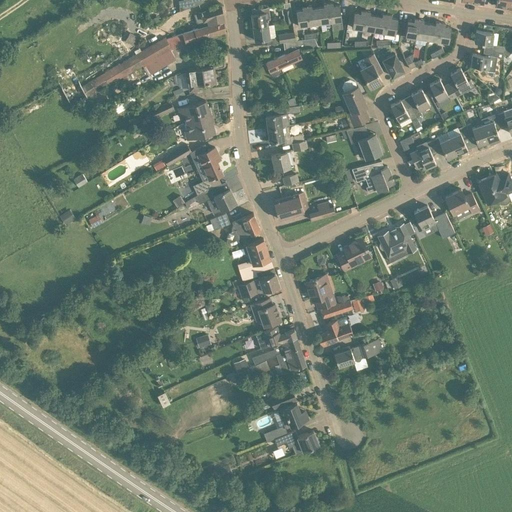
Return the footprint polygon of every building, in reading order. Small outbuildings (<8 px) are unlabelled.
[(182,0),(179,1),(180,11),(204,2),(203,0),(182,0)] [(323,7),(318,8),(320,23),(331,22),(328,3),(323,4),(323,7)] [(333,3),(328,3),(331,22),(341,20),(339,5),(333,5),(333,3)] [(223,20),(221,6),(201,13),(195,15),(199,28),(223,20)] [(296,11),(298,26),(309,25),(306,6),(302,7),(302,10),(296,11)] [(320,23),(318,8),(312,8),(311,6),(306,6),(309,25),(320,23)] [(270,19),(269,7),(266,7),(266,8),(255,9),(255,8),(251,8),(252,14),(251,14),(253,27),(268,25),(267,20),(270,19)] [(292,22),(291,9),(283,10),(284,23),(292,22)] [(362,30),(365,11),(361,10),(360,13),(354,12),(352,28),(362,30)] [(365,11),(362,30),(373,31),(376,15),(370,15),(370,12),(365,11)] [(382,14),(382,16),(376,15),(373,31),(384,33),(387,14),(382,14)] [(397,19),(391,18),(391,15),(387,14),(384,33),(395,34),(397,19)] [(160,22),(157,16),(150,19),(153,25),(160,22)] [(407,20),(405,36),(416,38),(418,19),(414,19),(413,21),(407,20)] [(427,39),(429,24),(423,23),(423,20),(418,19),(416,38),(427,39)] [(204,37),(209,36),(210,39),(220,36),(219,32),(225,30),(223,20),(199,28),(167,39),(170,49),(204,37)] [(435,22),(435,24),(429,24),(427,39),(437,41),(440,23),(435,22)] [(451,27),(444,26),(445,23),(440,23),(437,41),(448,42),(451,27)] [(270,38),(268,25),(253,27),(250,28),(251,37),(254,36),(255,40),(266,39),(270,38)] [(492,44),(493,33),(476,30),(474,42),(484,43),(484,49),(503,52),(508,46),(497,45),(492,44)] [(283,42),(295,40),(294,33),(278,35),(279,43),(283,42)] [(135,46),(139,38),(132,34),(128,42),(135,46)] [(167,39),(165,36),(72,91),(79,102),(92,95),(122,77),(134,70),(143,65),(170,49),(167,39)] [(280,66),(301,57),(297,49),(304,48),(317,45),(313,38),(310,38),(304,39),(295,40),(283,42),(285,54),(266,62),(273,77),(283,72),(280,66)] [(511,52),(511,42),(508,46),(503,52),(508,56),(511,52)] [(444,52),(441,47),(436,50),(435,56),(444,52)] [(148,75),(175,59),(170,49),(143,65),(148,75)] [(495,72),(497,57),(503,58),(503,52),(484,49),(483,55),(472,54),(471,65),(488,68),(487,71),(495,72)] [(370,88),(382,81),(376,71),(381,68),(374,53),(364,59),(367,65),(360,69),(370,88)] [(403,70),(395,53),(383,60),(392,76),(403,70)] [(322,61),(319,55),(313,57),(316,63),(322,61)] [(411,62),(407,64),(410,69),(416,65),(414,62),(413,61),(412,62),(411,62)] [(215,81),(213,67),(187,71),(189,91),(198,89),(197,84),(215,81)] [(461,93),(473,86),(470,80),(467,81),(460,68),(450,73),(455,82),(450,85),(455,96),(461,93)] [(137,75),(134,70),(122,77),(125,82),(137,75)] [(444,88),(440,79),(429,85),(438,100),(448,95),(450,99),(455,96),(450,85),(444,88)] [(61,85),(52,91),(66,113),(75,107),(61,85)] [(366,106),(358,86),(343,92),(351,112),(349,113),(354,125),(368,119),(363,107),(366,106)] [(184,94),(181,88),(173,91),(176,98),(184,94)] [(430,104),(421,89),(411,94),(416,103),(411,106),(416,117),(418,116),(422,114),(420,110),(430,104)] [(113,101),(117,110),(137,102),(134,93),(113,101)] [(293,97),(286,99),(289,106),(296,104),(293,97)] [(208,109),(205,100),(179,108),(181,115),(185,114),(187,122),(211,115),(209,109),(208,109)] [(405,109),(401,100),(390,105),(399,121),(408,116),(415,128),(421,126),(416,117),(411,106),(405,109)] [(148,120),(174,109),(170,101),(145,113),(148,120)] [(102,124),(117,115),(113,108),(98,117),(102,124)] [(507,124),(510,133),(511,132),(511,113),(504,116),(503,112),(497,114),(501,126),(507,124)] [(289,126),(288,118),(281,119),(280,114),(265,116),(267,128),(288,126),(289,126)] [(482,124),(488,141),(499,137),(496,128),(501,126),(497,114),(491,116),(493,121),(482,124)] [(214,131),(212,123),(213,122),(211,115),(187,122),(182,124),(185,131),(186,131),(188,139),(214,131)] [(464,126),(469,137),(474,135),(477,145),(488,141),(482,124),(472,128),(470,124),(464,126)] [(382,152),(375,133),(368,136),(364,125),(346,130),(351,143),(358,140),(364,157),(365,158),(382,152)] [(284,139),(284,138),(290,137),(288,126),(267,128),(269,142),(284,139)] [(458,128),(460,132),(449,137),(457,153),(467,149),(463,140),(469,137),(464,126),(458,128)] [(437,151),(442,149),(447,158),(457,153),(449,137),(447,131),(437,136),(438,137),(432,140),(437,151)] [(310,138),(305,140),(304,140),(302,134),(290,137),(291,143),(304,140),(310,139),(310,138)] [(325,136),(327,142),(336,140),(334,134),(325,136)] [(404,148),(416,142),(412,134),(400,139),(404,148)] [(307,147),(306,145),(311,144),(310,139),(304,140),(291,143),(293,151),(307,147)] [(431,154),(437,151),(432,140),(426,142),(425,141),(416,146),(418,151),(410,155),(416,169),(424,165),(425,168),(436,163),(431,154)] [(191,151),(186,144),(163,159),(168,167),(190,152),(191,151)] [(205,191),(217,185),(226,181),(222,173),(217,161),(220,159),(218,153),(215,147),(207,150),(205,144),(191,151),(190,152),(193,157),(198,155),(209,179),(202,183),(205,191)] [(275,170),(292,165),(288,151),(271,155),(275,170)] [(153,164),(157,171),(165,166),(161,159),(153,164)] [(384,167),(381,161),(351,168),(356,182),(365,178),(368,186),(366,187),(368,192),(377,189),(378,191),(380,191),(383,191),(386,188),(388,187),(387,185),(394,183),(387,166),(384,167)] [(299,182),(297,173),(282,177),(284,185),(299,182)] [(511,190),(511,183),(511,182),(507,173),(498,177),(496,173),(478,181),(487,203),(497,199),(498,201),(500,203),(503,204),(506,204),(508,202),(509,199),(509,196),(507,193),(511,190)] [(87,182),(82,174),(73,179),(78,187),(87,182)] [(217,185),(205,191),(195,196),(198,202),(199,204),(207,200),(213,213),(221,210),(236,202),(230,188),(220,193),(217,185)] [(464,196),(461,189),(445,197),(453,213),(468,206),(471,212),(472,212),(479,209),(471,193),(464,196)] [(309,210),(303,192),(274,200),(279,219),(309,211),(309,210)] [(184,202),(179,195),(173,199),(177,206),(184,202)] [(335,214),(332,204),(332,203),(328,204),(327,201),(317,204),(318,208),(309,210),(309,211),(312,220),(335,214)] [(417,208),(416,211),(414,212),(422,229),(431,225),(434,231),(444,226),(439,215),(433,218),(427,205),(419,209),(417,208)] [(75,218),(69,209),(60,215),(65,224),(75,218)] [(93,225),(103,221),(99,213),(90,218),(93,225)] [(214,230),(230,223),(225,213),(210,219),(214,230)] [(260,230),(253,213),(242,218),(232,222),(233,224),(239,238),(251,234),(260,230)] [(151,217),(143,215),(141,221),(145,223),(149,224),(151,217)] [(388,257),(403,249),(406,254),(416,249),(410,236),(404,224),(403,222),(395,226),(396,229),(389,232),(388,230),(377,235),(380,242),(380,243),(380,245),(380,246),(380,247),(381,248),(383,249),(384,249),(388,257)] [(493,231),(490,225),(485,228),(487,233),(493,231)] [(273,266),(263,238),(247,244),(252,259),(237,264),(242,280),(257,275),(256,272),(273,266)] [(370,257),(361,238),(343,247),(345,250),(337,254),(345,269),(370,257)] [(234,250),(236,256),(247,253),(246,247),(234,250)] [(279,285),(273,266),(256,272),(257,275),(258,278),(239,285),(243,297),(279,285)] [(334,301),(325,275),(322,276),(305,281),(312,300),(315,299),(318,307),(334,301)] [(402,284),(398,276),(390,280),(394,289),(402,284)] [(383,288),(380,281),(373,283),(376,290),(383,288)] [(364,308),(363,303),(366,303),(365,302),(374,300),(372,294),(352,300),(355,311),(364,308)] [(205,304),(199,295),(183,305),(189,315),(205,304)] [(349,299),(348,295),(336,299),(338,303),(349,299)] [(280,319),(275,303),(272,304),(269,298),(252,304),(254,311),(256,317),(261,316),(264,325),(280,319)] [(323,317),(351,308),(349,301),(321,310),(323,317)] [(353,334),(349,322),(348,322),(345,316),(324,324),(327,331),(317,335),(321,345),(353,334)] [(181,331),(179,327),(182,326),(178,319),(175,321),(169,325),(175,335),(181,331)] [(296,336),(294,329),(286,331),(285,329),(279,331),(277,325),(256,333),(261,348),(273,344),(281,341),(289,338),(289,339),(296,336)] [(200,346),(212,343),(209,332),(197,336),(200,346)] [(282,352),(300,346),(296,336),(289,339),(289,338),(281,341),(273,344),(275,348),(252,356),(252,357),(246,359),(248,363),(247,364),(248,367),(244,369),(244,370),(265,360),(283,353),(282,352)] [(338,366),(373,354),(382,351),(378,339),(350,348),(350,346),(341,349),(342,351),(334,353),(338,366)] [(158,346),(136,359),(141,366),(162,354),(158,346)] [(283,353),(265,360),(268,367),(278,362),(279,364),(274,366),(277,375),(282,373),(283,374),(298,369),(297,366),(298,366),(298,365),(306,363),(300,346),(282,352),(283,353)] [(244,369),(248,367),(247,364),(244,358),(233,363),(237,372),(244,369)] [(268,367),(265,360),(244,370),(237,373),(240,380),(241,381),(269,369),(268,367)] [(178,390),(181,389),(183,388),(185,387),(188,386),(188,385),(186,382),(171,389),(169,390),(170,390),(171,393),(174,392),(176,391),(178,390)] [(295,399),(291,390),(271,398),(275,408),(295,399)] [(158,395),(163,406),(171,402),(165,391),(158,395)] [(297,403),(278,410),(282,419),(286,418),(290,426),(291,426),(290,425),(308,418),(306,412),(301,414),(297,403)] [(260,405),(254,408),(256,414),(263,411),(260,405)] [(287,433),(285,428),(284,425),(277,428),(271,430),(274,438),(287,433)] [(287,433),(274,438),(277,445),(286,442),(288,447),(292,446),(295,454),(319,444),(313,430),(298,437),(295,430),(287,433)] [(232,472),(229,465),(220,469),(223,476),(232,472)]
